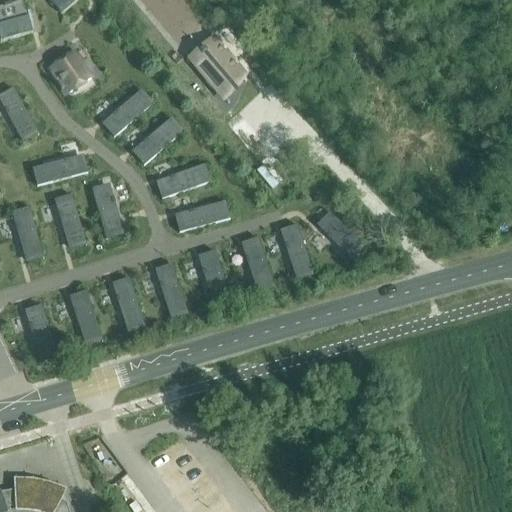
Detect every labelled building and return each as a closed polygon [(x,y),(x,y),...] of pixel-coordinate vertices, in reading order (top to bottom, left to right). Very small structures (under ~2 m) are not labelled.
[(49,0),(61,14),(78,0),(49,0)] [(0,40),(0,43),(32,34),(24,2),(0,8),(0,40)] [(95,25),(88,31),(99,43),(116,29),(96,4),(85,13),(95,25)] [(53,72),(70,97),(94,81),(77,56),(53,72)] [(196,75),(182,85),(201,108),(209,120),(222,111),(214,100),(237,84),(219,59),(196,75)] [(0,102),(0,103),(20,141),(36,133),(15,94),(0,102)] [(106,123),(118,137),(151,108),(139,95),(106,123)] [(148,165),(181,137),(169,123),(136,152),(148,165)] [(210,153),(199,161),(216,184),(227,176),(210,153)] [(41,188),(84,176),(79,159),(36,170),(41,188)] [(202,169),(160,184),(166,201),(208,186),(202,169)] [(93,197),(105,239),(122,234),(110,191),(93,197)] [(73,202),(55,207),(68,249),(85,244),(73,202)] [(226,223),(221,206),(178,217),(183,235),(226,223)] [(12,219),(25,261),(42,256),(30,214),(12,219)] [(362,248),(331,217),(319,229),(350,261),(362,248)] [(294,279),(312,273),(298,231),(281,237),(294,279)] [(273,286),(259,244),(242,250),(256,292),(273,286)] [(215,257),(198,263),(212,305),(229,299),(215,257)] [(170,319),(187,313),(173,271),(156,277),(170,319)] [(131,285),(113,291),(127,333),(144,327),(131,285)] [(71,304),(85,346),(102,340),(88,298),(71,304)] [(57,354),(43,312),(26,318),(39,360),(57,354)] [(1,494),(0,494),(0,511),(69,511),(67,504),(62,501),(66,493),(50,486),(34,483),(16,482),(16,491),(1,494)]
